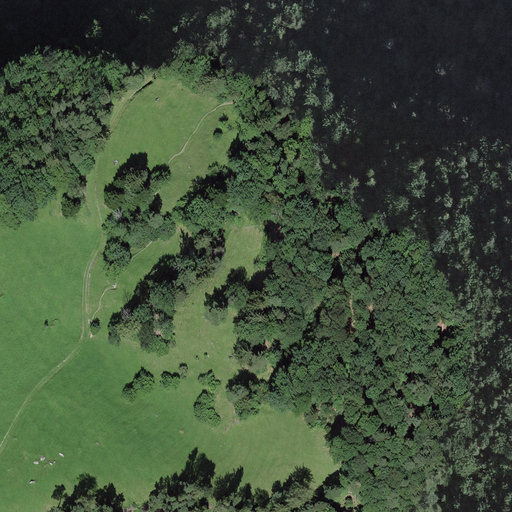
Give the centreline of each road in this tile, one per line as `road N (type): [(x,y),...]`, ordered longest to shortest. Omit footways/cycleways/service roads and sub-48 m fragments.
road 1 (track): [(87,336),(83,285),(101,236),(90,184),(121,102),(154,74)]
road 2 (track): [(0,456),(41,380),(87,336)]
